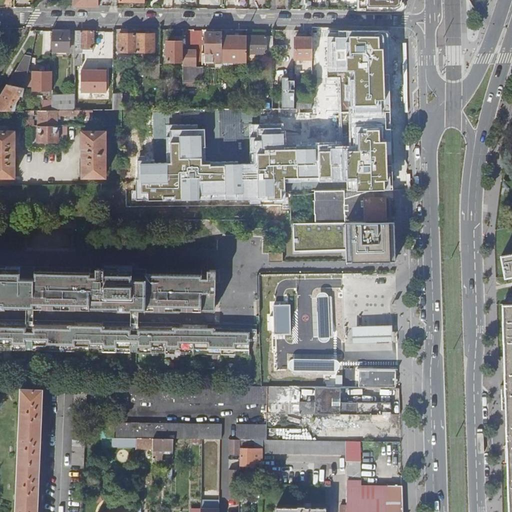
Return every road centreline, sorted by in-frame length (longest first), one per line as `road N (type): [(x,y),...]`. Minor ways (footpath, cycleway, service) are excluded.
road 1 (residential): [(0,17),(409,21)]
road 2 (primary): [(428,177),(435,511)]
road 3 (primary): [(477,511),(470,229)]
road 4 (primary): [(470,229),(481,141),(511,36)]
road 5 (unclassified): [(409,21),(421,41),(428,177)]
road 6 (unclassified): [(470,229),(469,140),(449,103)]
road 7 (residential): [(53,511),(60,385)]
